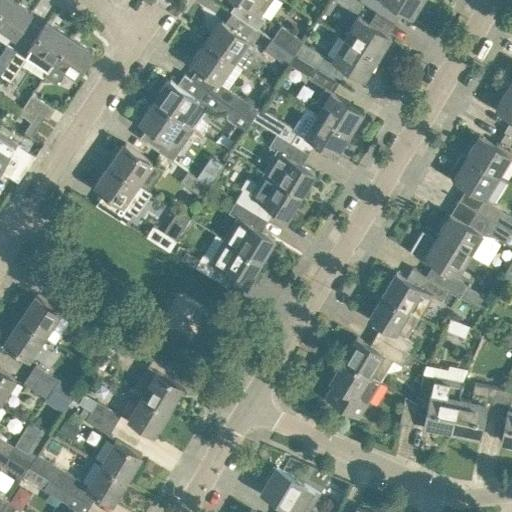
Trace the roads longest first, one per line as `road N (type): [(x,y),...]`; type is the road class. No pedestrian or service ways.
road 1 (residential): [(247,407),(493,0)]
road 2 (residential): [(511,491),(452,495),(247,407)]
road 3 (residential): [(6,251),(138,36)]
road 4 (residential): [(183,511),(247,407)]
